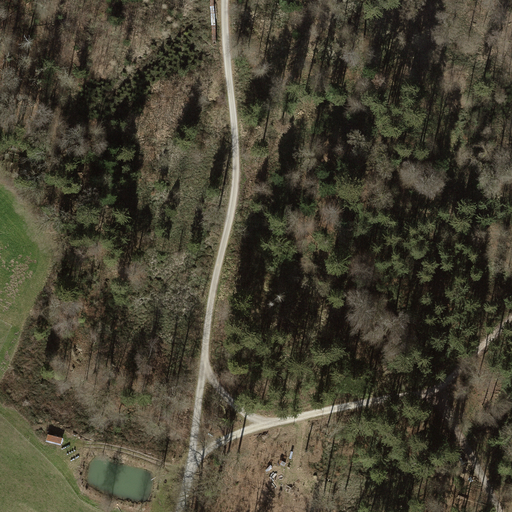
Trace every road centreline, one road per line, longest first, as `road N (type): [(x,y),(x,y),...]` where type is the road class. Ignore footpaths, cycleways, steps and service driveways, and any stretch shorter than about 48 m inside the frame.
road 1 (track): [(204,374),(237,186),(224,0)]
road 2 (track): [(204,374),(255,425),(348,401),(429,396)]
road 3 (track): [(255,425),(193,449),(204,374)]
road 4 (track): [(498,511),(429,396)]
